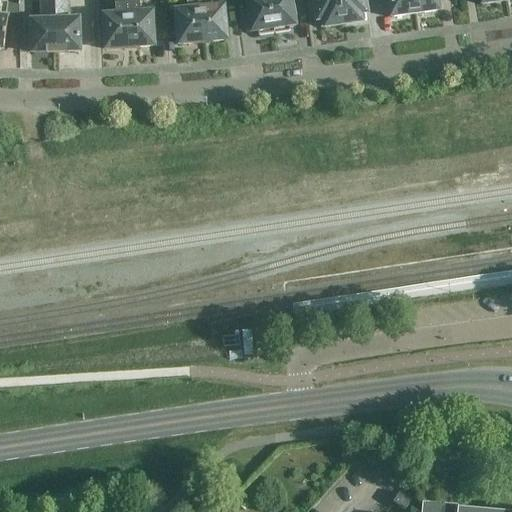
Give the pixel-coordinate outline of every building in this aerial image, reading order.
[(34,54),(57,53),(55,0),(41,0),(42,22),(33,22),(34,54)] [(55,0),(57,53),(80,52),(80,21),(70,21),(69,0),(55,0)] [(107,50),(131,49),(127,0),(115,0),(117,17),(105,17),(107,50)] [(127,0),(131,49),(155,48),(153,14),(141,15),(140,0),(127,0)] [(180,46),(204,44),(199,0),(187,0),(189,11),(177,13),(180,46)] [(228,41),(224,8),(235,7),(234,0),(219,0),(221,8),(212,9),(211,0),(199,0),(204,44),(228,41)] [(247,0),(252,34),(258,33),(259,37),(275,35),(269,0),(247,0)] [(269,0),(275,35),(290,33),(289,29),(296,28),(291,0),(269,0)] [(325,21),(326,29),(344,26),(339,0),(315,0),(319,21),(325,21)] [(339,0),(344,26),(361,23),(360,15),(366,14),(364,0),(339,0)] [(389,0),(392,19),(415,15),(413,0),(389,0)] [(413,0),(415,15),(439,12),(437,0),(413,0)] [(0,51),(4,52),(9,18),(7,18),(9,4),(0,2),(0,51)] [(394,504),(404,511),(405,511),(412,503),(400,495),(394,504)]
